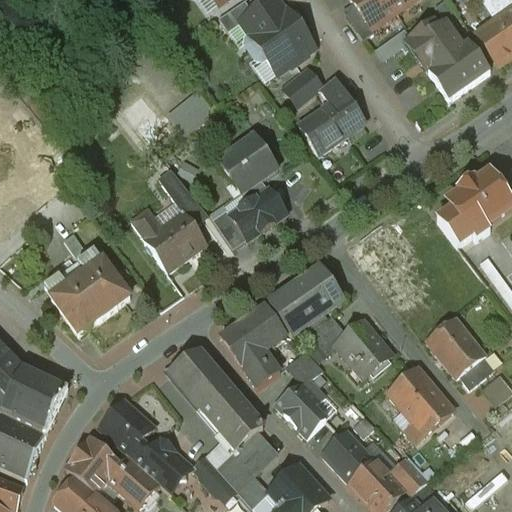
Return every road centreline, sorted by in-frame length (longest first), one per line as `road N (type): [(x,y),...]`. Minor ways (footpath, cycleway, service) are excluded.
road 1 (residential): [(323,239),(477,430)]
road 2 (residential): [(194,326),(355,511)]
road 3 (residential): [(429,166),(310,0)]
road 4 (residential): [(323,239),(194,326)]
road 5 (residential): [(103,394),(0,295)]
road 6 (residential): [(103,394),(74,431),(39,511)]
road 7 (residential): [(429,166),(323,239)]
